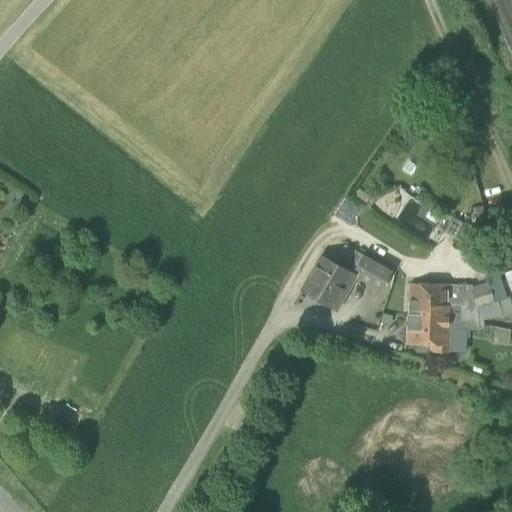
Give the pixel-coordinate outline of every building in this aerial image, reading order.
[(478,224),(486,221),(481,206),(473,209),(478,224)] [(455,237),(463,221),(452,215),(444,231),(455,237)] [(338,256),(360,269),(366,258),(344,246),(338,256)] [(350,272),(321,255),(300,291),(330,308),(350,272)] [(391,272),(366,258),(360,269),(356,276),(380,290),(391,272)] [(500,275),(496,260),(482,264),(482,266),(480,266),(483,275),(485,275),(486,280),(497,276),(500,275)] [(511,269),(503,273),(511,294),(511,269)] [(356,276),(350,272),(330,308),(336,312),(356,276)] [(471,286),(447,285),(447,306),(450,306),(459,305),(458,330),(464,330),(465,330),(465,328),(478,328),(475,308),(478,306),(482,319),(500,314),(503,318),(511,315),(511,312),(508,298),(505,298),(497,276),(486,280),(487,285),(471,290),(471,286)] [(438,306),(447,306),(447,285),(409,285),(407,315),(420,315),(420,310),(438,310),(438,306)] [(450,306),(449,352),(463,353),(464,330),(458,330),(459,305),(450,306)] [(449,352),(450,306),(447,306),(438,306),(438,310),(420,310),(420,315),(407,315),(407,344),(431,344),(431,352),(449,352)] [(494,327),(492,343),(508,345),(510,330),(494,327)]
